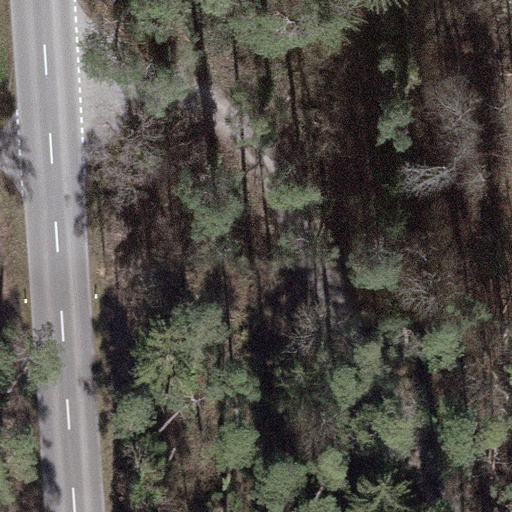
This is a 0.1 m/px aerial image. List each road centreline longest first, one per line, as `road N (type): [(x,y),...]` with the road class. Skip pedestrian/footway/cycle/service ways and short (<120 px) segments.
road 1 (track): [(450,511),(246,136),(191,91),(50,94)]
road 2 (tertiary): [(77,511),(43,0)]
